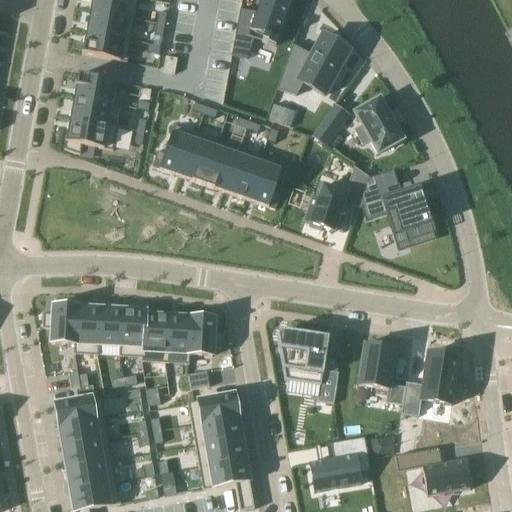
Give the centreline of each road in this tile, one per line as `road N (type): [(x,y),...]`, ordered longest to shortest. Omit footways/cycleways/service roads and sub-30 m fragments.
road 1 (residential): [(488,327),(447,170),(403,86),(341,7)]
road 2 (residential): [(46,0),(0,268)]
road 3 (residential): [(235,284),(488,327)]
road 4 (residential): [(0,270),(41,511)]
road 5 (residential): [(0,269),(137,269),(235,284)]
road 6 (residential): [(275,511),(235,284)]
road 7 (residential): [(510,511),(488,327)]
